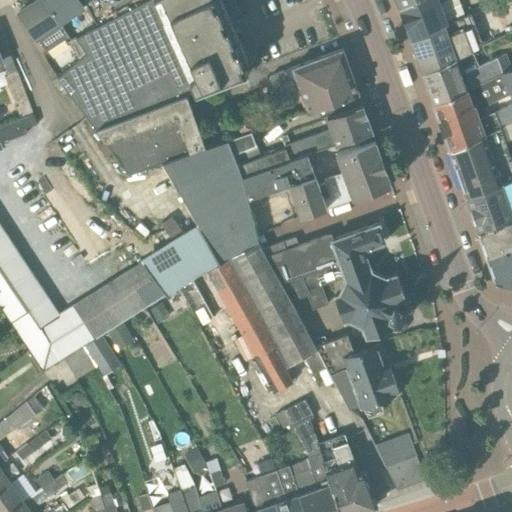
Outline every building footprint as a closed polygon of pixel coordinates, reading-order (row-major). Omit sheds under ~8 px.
[(43,0),(37,0),(19,12),(46,52),(70,36),(61,24),(60,24),(43,0)] [(43,0),(60,24),(61,24),(83,9),(76,0),(43,0)] [(59,81),(69,94),(98,133),(169,106),(158,80),(169,75),(181,101),(188,99),(255,70),(249,58),(247,59),(221,0),(147,0),(98,26),(76,37),(74,38),(85,54),(78,59),(59,81)] [(415,0),(394,0),(399,9),(415,0)] [(445,21),(446,23),(448,22),(440,2),(444,0),(415,0),(399,9),(410,39),(445,21)] [(410,39),(423,74),(472,51),(483,45),(470,13),(448,22),(446,23),(445,21),(410,39)] [(68,42),(78,59),(85,54),(74,38),(68,42)] [(273,97),(349,68),(342,49),(270,76),(268,81),(273,97)] [(423,74),(433,104),(503,72),(498,57),(479,66),(472,51),(423,74)] [(511,120),(511,67),(503,72),(433,104),(449,150),(511,120)] [(301,93),(309,111),(358,94),(349,68),(273,97),(278,110),(293,104),(291,97),(301,93)] [(33,113),(28,100),(17,71),(6,74),(4,75),(7,84),(15,105),(21,118),(33,113)] [(162,163),(206,148),(188,99),(181,101),(169,106),(98,133),(129,175),(162,163)] [(335,146),(371,133),(372,133),(362,105),(326,118),(329,128),(284,145),(285,148),(290,161),(308,155),(308,154),(335,145),(335,146)] [(219,262),(200,227),(174,243),(59,315),(0,226),(0,143),(8,140),(8,141),(27,133),(25,129),(37,124),(33,113),(21,118),(0,125),(0,305),(43,370),(206,269),(219,262)] [(511,138),(511,120),(449,150),(465,196),(511,179),(511,162),(511,161),(511,156),(506,141),(511,138)] [(290,161),(285,148),(260,157),(251,131),(226,140),(237,166),(242,177),(290,161)] [(286,366),(304,356),(314,374),(327,368),(327,367),(319,353),(315,346),(291,301),(262,249),(257,236),(248,199),(249,198),(242,177),(237,166),(226,140),(206,148),(162,163),(197,223),(200,227),(219,262),(206,269),(273,390),(293,380),(286,366)] [(374,140),(337,152),(335,153),(342,172),(323,179),(324,181),(318,183),(327,208),(372,192),(391,185),(374,140)] [(300,217),(327,208),(318,183),(308,155),(290,161),(242,177),(249,198),(289,185),(300,217)] [(511,161),(511,162),(511,179),(465,196),(477,232),(511,219),(511,161)] [(511,219),(477,232),(486,256),(511,246),(511,219)] [(361,327),(366,338),(392,329),(393,330),(394,330),(395,330),(397,330),(399,329),(400,328),(400,327),(400,326),(401,325),(401,324),(400,323),(400,322),(406,310),(407,309),(408,309),(409,308),(410,307),(410,306),(410,305),(410,304),(410,303),(410,301),(408,300),(407,299),(406,299),(397,274),(385,278),(371,271),(366,258),(372,256),(369,247),(385,241),(379,223),(332,240),(330,235),(299,246),(296,237),(284,241),(279,226),(257,236),(262,249),(291,301),(308,295),(313,310),(328,304),(322,285),(343,277),(344,279),(338,293),(334,294),(344,322),(348,321),(361,327)] [(511,246),(486,256),(495,282),(511,284),(511,246)] [(164,300),(150,308),(158,320),(171,312),(164,300)] [(134,341),(124,323),(106,334),(116,351),(134,341)] [(103,334),(84,346),(96,367),(102,377),(121,365),(103,334)] [(360,409),(363,408),(370,416),(381,412),(380,401),(394,396),(393,393),(399,391),(392,372),(386,374),(375,345),(352,353),(347,334),(315,346),(319,353),(327,367),(327,368),(330,374),(346,367),(360,409)] [(84,346),(64,358),(76,379),(96,367),(84,346)] [(85,397),(81,393),(76,392),(72,395),(71,401),(74,405),(80,406),(84,402),(85,397)] [(317,443),(318,442),(310,419),(314,417),(305,398),(284,409),(309,457),(321,453),(317,443)] [(0,461),(7,457),(0,446),(0,437),(34,414),(26,401),(3,419),(0,421),(0,461)] [(317,443),(321,453),(341,511),(357,511),(376,505),(364,470),(360,471),(344,432),(318,442),(317,443)] [(16,451),(28,442),(22,433),(10,442),(16,451)] [(102,451),(96,434),(83,438),(89,456),(102,451)] [(39,435),(28,442),(34,451),(45,444),(39,435)] [(28,442),(16,451),(22,460),(34,451),(28,442)] [(207,466),(197,447),(183,455),(193,473),(207,466)] [(289,465),(289,466),(305,511),(341,511),(321,453),(309,457),(289,465)] [(401,462),(411,485),(425,480),(416,456),(401,462)] [(217,458),(206,461),(210,473),(214,487),(225,484),(217,458)] [(411,485),(401,462),(385,467),(397,490),(411,485)] [(0,490),(12,482),(0,464),(0,490)] [(305,511),(289,466),(289,465),(289,464),(246,480),(256,511),(305,511)] [(42,487),(54,479),(48,470),(36,479),(42,487)] [(32,511),(31,510),(48,498),(49,499),(74,483),(66,471),(54,479),(42,487),(24,500),(25,501),(7,511),(32,511)] [(0,511),(7,511),(25,501),(24,500),(12,482),(0,490),(0,511)] [(100,494),(98,487),(97,484),(87,487),(92,498),(100,496),(100,494)] [(181,488),(188,510),(198,507),(191,485),(181,488)] [(69,508),(84,496),(77,488),(63,500),(69,508)] [(104,507),(105,511),(117,511),(111,491),(100,494),(100,496),(104,507)] [(142,511),(152,508),(147,493),(137,497),(142,511)] [(222,511),(221,507),(217,493),(197,499),(201,511),(222,511)] [(221,507),(222,511),(247,511),(243,500),(221,507)]
